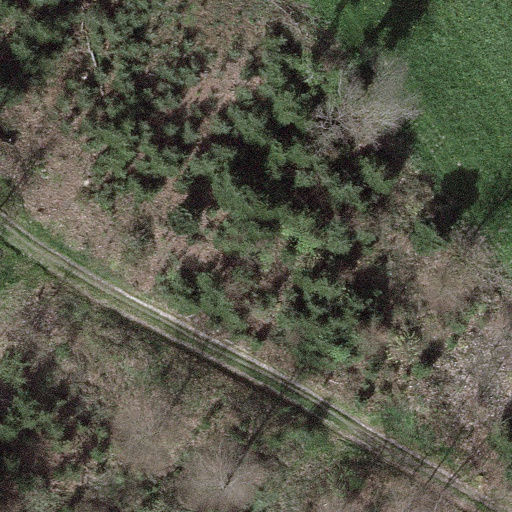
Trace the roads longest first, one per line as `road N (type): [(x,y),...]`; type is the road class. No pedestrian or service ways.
road 1 (track): [(503,511),(0,198)]
road 2 (track): [(511,188),(381,0)]
